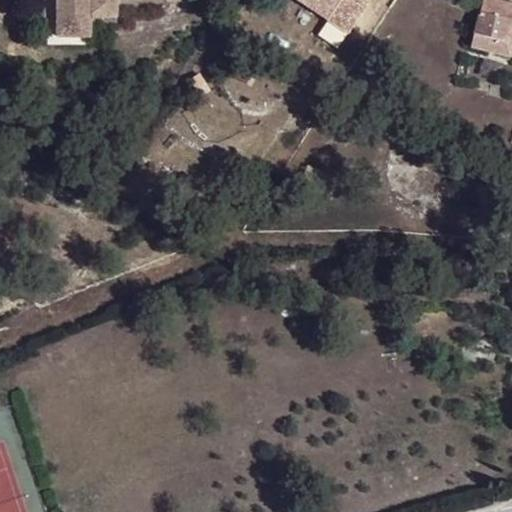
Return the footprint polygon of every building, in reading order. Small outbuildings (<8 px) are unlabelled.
[(59,0),(61,38),(71,38),(69,0),(59,0)] [(69,0),(71,38),(94,38),(93,18),(120,17),(119,0),(69,0)] [(339,0),(296,0),(326,19),(339,0)] [(482,0),(474,38),(507,46),(511,25),(511,3),(497,0),(482,0)] [(504,57),(507,46),(474,38),(472,50),(504,57)]
